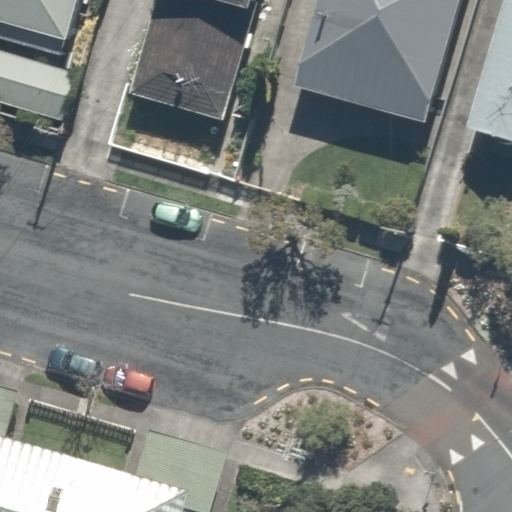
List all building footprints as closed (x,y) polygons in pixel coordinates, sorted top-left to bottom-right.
[(0,0),(0,116),(73,137),(110,0),(0,0)] [(286,0),(160,0),(127,106),(243,142),(286,0)] [(330,0),(301,96),(442,139),(483,0),(330,0)] [(511,35),(480,149),(511,158),(511,35)] [(135,503),(0,469),(0,511),(223,511),(237,459),(151,437),(135,503)]
